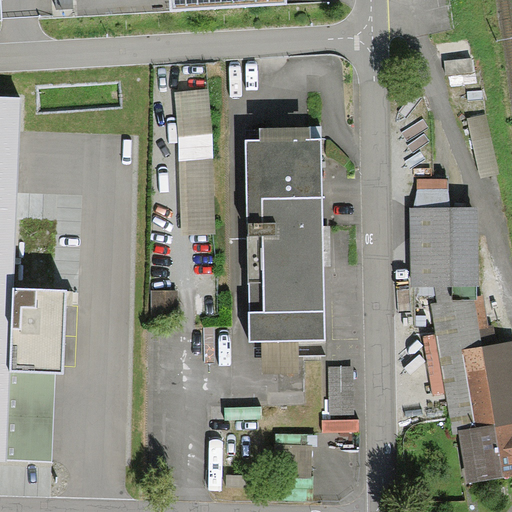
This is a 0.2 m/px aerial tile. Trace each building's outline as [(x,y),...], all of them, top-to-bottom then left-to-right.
[(73,0),(55,0),(56,9),(74,8),(73,0)] [(472,60),(445,62),(446,76),(473,74),(472,60)] [(208,89),(175,95),(179,138),(182,232),(215,231),(213,133),(208,89)] [(19,99),(0,98),(0,460),(7,460),(13,288),(19,99)] [(468,119),(482,180),(501,175),(487,115),(468,119)] [(250,340),(325,339),(321,127),(258,128),(258,140),(247,141),(250,340)] [(479,285),(477,209),(411,212),(413,288),(479,285)] [(63,371),(66,290),(13,288),(11,369),(55,371),(63,371)] [(154,325),(179,324),(178,296),(154,297),(154,325)] [(469,482),(511,474),(511,340),(497,343),(495,327),(488,328),(483,299),(433,306),(438,336),(447,392),(454,433),(460,431),(469,482)] [(447,392),(438,336),(423,338),(433,395),(447,392)] [(329,438),(361,437),(361,421),(358,421),(356,368),(327,369),(329,438)] [(55,371),(11,369),(7,460),(52,461),(55,371)]
